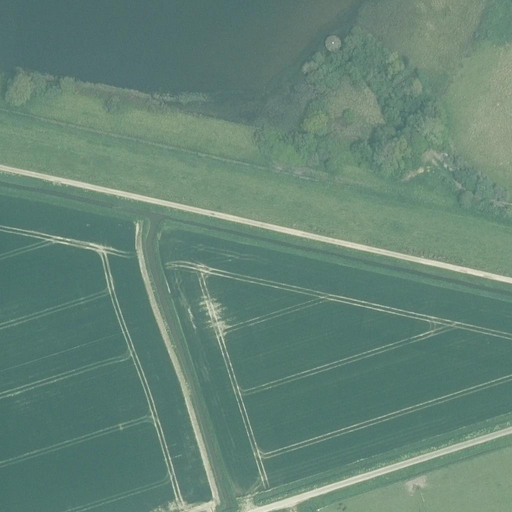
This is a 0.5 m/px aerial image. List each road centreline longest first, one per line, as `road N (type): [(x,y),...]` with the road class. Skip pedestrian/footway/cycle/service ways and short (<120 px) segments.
road 1 (track): [(511,218),(463,207),(454,191),(0,91)]
road 2 (track): [(511,278),(0,166)]
road 3 (unclassified): [(252,511),(511,429)]
